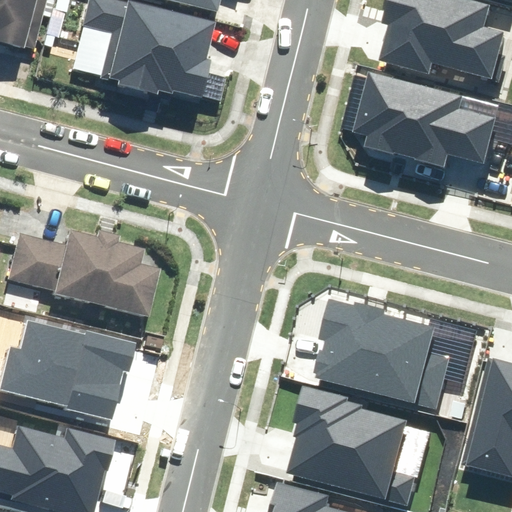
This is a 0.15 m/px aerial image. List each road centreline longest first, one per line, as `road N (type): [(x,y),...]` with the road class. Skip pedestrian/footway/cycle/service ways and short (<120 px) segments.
road 1 (residential): [(169,511),(251,206)]
road 2 (residential): [(511,273),(251,206)]
road 3 (residential): [(251,206),(0,139)]
road 4 (residential): [(251,206),(307,0)]
